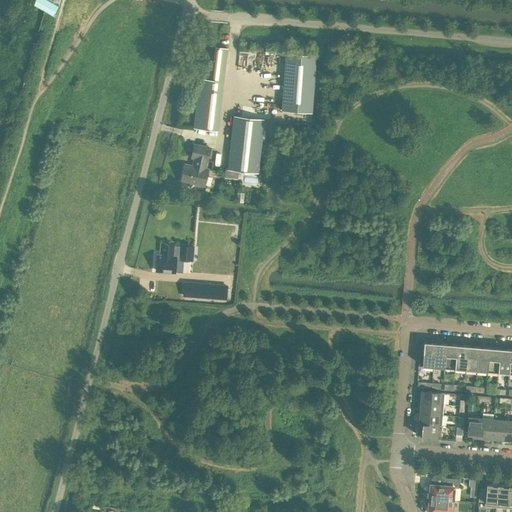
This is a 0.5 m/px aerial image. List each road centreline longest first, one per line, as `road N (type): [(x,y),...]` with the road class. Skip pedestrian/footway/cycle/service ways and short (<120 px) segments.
road 1 (unclassified): [(55,511),(187,4)]
road 2 (unclassified): [(511,42),(231,19),(187,4)]
road 3 (residential): [(397,450),(407,322)]
